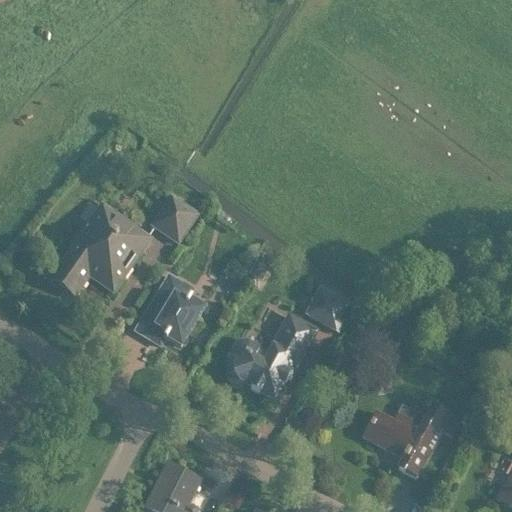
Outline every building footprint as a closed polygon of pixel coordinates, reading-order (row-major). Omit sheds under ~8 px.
[(150,227),(176,245),(195,218),(169,199),(150,227)] [(47,282),(72,299),(87,277),(111,294),(148,240),(107,212),(95,230),(88,226),(81,227),(70,243),(71,247),(47,282)] [(269,260),(258,254),(249,271),(259,277),(269,260)] [(167,277),(133,332),(147,340),(153,330),(164,336),(161,340),(164,342),(165,339),(179,348),(202,309),(175,293),(180,285),(167,277)] [(305,316),(338,335),(353,307),(319,290),(305,316)] [(249,389),(259,395),(260,394),(273,401),(282,384),(283,385),(289,374),(291,375),(315,333),(287,317),(261,363),(233,347),(226,360),(226,375),(233,387),(240,391),(243,384),(249,388),(249,389)] [(375,414),(361,439),(402,461),(397,470),(415,479),(441,432),(451,438),(459,423),(448,417),(428,406),(421,419),(401,408),(392,424),(375,414)] [(194,511),(193,509),(186,506),(198,482),(164,465),(143,508),(151,511),(194,511)] [(511,469),(495,500),(511,509),(511,469)]
